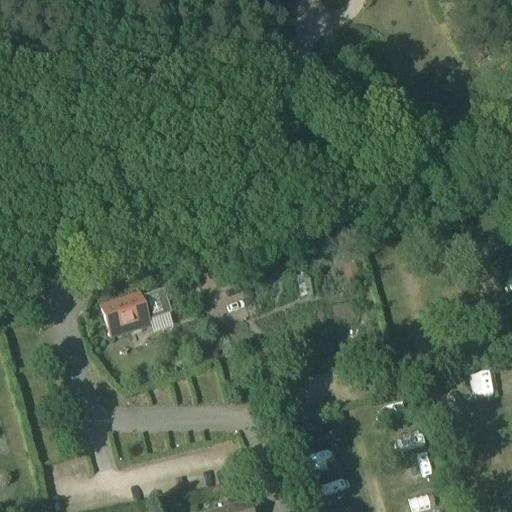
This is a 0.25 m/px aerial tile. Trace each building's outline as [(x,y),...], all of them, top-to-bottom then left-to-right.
[(357,269),(343,272),(347,291),(361,288),(357,269)] [(139,299),(100,312),(110,342),(149,329),(148,327),(170,319),(163,296),(140,303),(139,299)] [(275,351),(256,357),(261,376),(281,370),(275,351)] [(321,449),(301,456),(309,478),(329,471),(321,449)] [(417,454),(401,461),(410,483),(426,476),(417,454)] [(404,488),(405,508),(431,507),(430,487),(404,488)]
